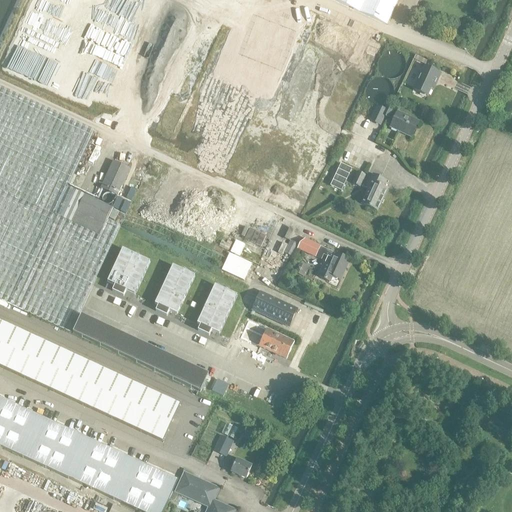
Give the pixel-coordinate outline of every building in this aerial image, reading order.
[(332,0),(387,25),(399,0),(332,0)] [(415,56),(413,60),(425,65),(427,61),(415,56)] [(438,82),(440,76),(425,69),(415,91),(428,97),(435,81),(438,82)] [(120,228),(106,221),(99,237),(55,217),(68,189),(94,131),(0,87),(0,301),(71,334),(83,308),(93,286),(119,230),(120,228)] [(164,98),(152,127),(169,134),(181,106),(164,98)] [(392,112),(390,111),(386,109),(385,112),(377,108),(371,122),(381,127),(385,118),(389,120),(392,112)] [(411,138),(418,123),(397,114),(391,128),(411,138)] [(101,190),(112,195),(117,198),(129,170),(113,163),(101,190)] [(341,165),(330,186),(341,192),(352,170),(341,165)] [(360,188),(366,177),(359,173),(353,185),(360,188)] [(374,177),(368,189),(370,190),(363,205),(378,212),(388,191),(383,189),(386,182),(374,177)] [(118,212),(68,189),(55,217),(99,237),(106,221),(107,219),(113,221),(118,212)] [(241,238),(262,247),(267,235),(246,226),(241,238)] [(285,241),(290,243),(295,232),(290,230),(285,241)] [(316,259),(321,248),(303,240),(298,251),(316,259)] [(236,241),(230,253),(239,257),(245,245),(236,241)] [(298,246),(291,243),(286,255),(293,258),(298,246)] [(283,244),(278,253),(282,255),(287,246),(283,244)] [(351,262),(321,248),(316,259),(322,262),(324,257),(328,259),(320,278),(331,283),(333,278),(341,281),(345,271),(346,271),(351,262)] [(123,250),(107,283),(115,286),(112,292),(124,297),(126,291),(135,295),(150,262),(123,250)] [(229,255),(222,271),(244,281),(251,265),(229,255)] [(299,264),(295,274),(304,278),(308,267),(299,264)] [(173,266),(155,305),(158,306),(156,312),(167,317),(169,311),(177,315),(195,277),(173,266)] [(215,286),(197,324),(200,326),(198,331),(209,336),(212,331),(219,334),(237,296),(215,286)] [(261,293),(252,311),(289,328),(297,310),(261,293)] [(81,315),(73,334),(200,393),(209,375),(81,315)] [(0,322),(0,367),(163,443),(180,406),(0,322)] [(287,361),(295,344),(250,323),(242,339),(287,361)] [(217,380),(212,392),(223,397),(229,386),(217,380)] [(0,447),(139,511),(163,511),(170,500),(173,491),(178,481),(0,398),(0,447)] [(227,424),(222,434),(233,440),(238,429),(227,424)] [(215,451),(226,456),(232,442),(222,437),(215,451)] [(233,458),(229,466),(233,468),(231,473),(246,480),(252,467),(233,458)] [(185,474),(176,492),(210,508),(207,511),(234,511),(213,501),(218,490),(185,474)]
